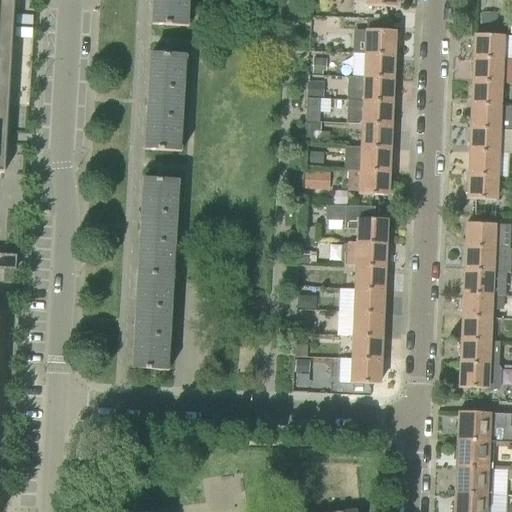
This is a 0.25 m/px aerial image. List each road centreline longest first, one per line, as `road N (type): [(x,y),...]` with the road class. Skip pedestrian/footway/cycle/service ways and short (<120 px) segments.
road 1 (residential): [(414,416),(432,0)]
road 2 (residential): [(56,402),(70,0)]
road 3 (residential): [(414,416),(56,402)]
